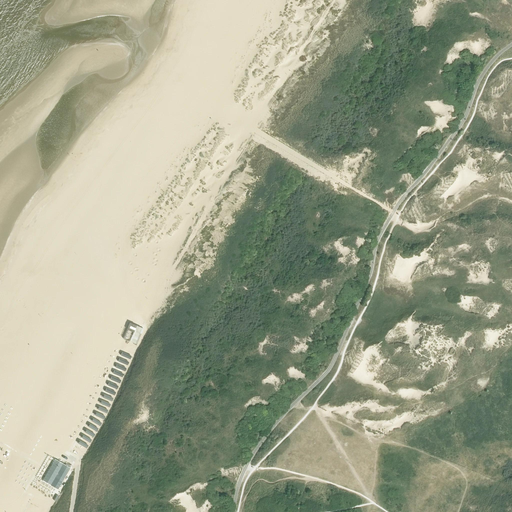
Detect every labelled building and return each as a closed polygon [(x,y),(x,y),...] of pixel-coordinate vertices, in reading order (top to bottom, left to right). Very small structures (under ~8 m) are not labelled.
[(138,343),(144,331),(136,327),(130,340),(138,343)] [(101,422),(92,417),(90,420),(99,425),(101,422)] [(97,428),(89,423),(87,426),(95,431),(97,428)] [(94,433),(85,428),(84,431),(92,436),(94,433)] [(91,439),(82,434),(80,437),(89,442),(91,439)] [(87,444),(79,439),(77,442),(86,447),(87,444)] [(62,463),(54,458),(42,479),(50,483),(59,468),(62,463)] [(59,468),(50,483),(57,488),(66,473),(59,468)]
